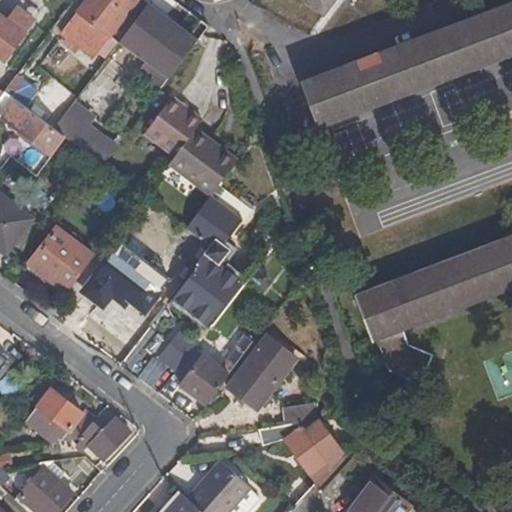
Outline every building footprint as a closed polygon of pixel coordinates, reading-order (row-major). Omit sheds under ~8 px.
[(137,0),(86,0),(76,13),(109,38),(137,0)] [(303,0),(322,14),(332,0),(303,0)] [(511,53),(511,1),(299,83),(316,128),(511,53)] [(194,44),(145,7),(119,43),(168,79),(182,60),(194,44)] [(6,23),(0,18),(0,61),(4,64),(35,24),(16,9),(6,23)] [(76,14),(58,37),(91,61),(108,38),(76,14)] [(15,78),(3,93),(26,110),(38,95),(15,78)] [(26,110),(3,93),(0,97),(0,118),(49,156),(63,138),(53,130),(26,110)] [(202,121),(172,99),(147,132),(177,155),(196,130),(202,121)] [(66,112),(53,130),(63,138),(101,167),(114,149),(66,112)] [(239,161),(196,130),(177,155),(169,166),(210,197),(211,198),(239,161)] [(0,250),(5,254),(11,246),(29,223),(31,220),(0,195),(0,250)] [(211,198),(210,197),(187,226),(220,251),(243,221),(211,198)] [(11,246),(21,252),(38,229),(29,223),(11,246)] [(28,265),(65,293),(93,258),(54,230),(28,265)] [(511,289),(511,236),(354,297),(371,342),(376,340),(388,370),(420,384),(433,356),(409,345),(404,331),(511,289)] [(111,295),(115,297),(120,291),(145,310),(161,290),(113,254),(105,264),(103,262),(96,272),(98,273),(83,292),(103,306),(111,295)] [(234,291),(206,270),(200,265),(171,301),(204,328),(234,291)] [(253,343),(264,329),(250,319),(239,333),(244,337),(253,343)] [(178,370),(198,345),(183,333),(164,359),(178,370)] [(178,385),(206,405),(253,343),(244,337),(220,369),(200,355),(178,385)] [(296,360),(266,337),(226,387),(256,411),(296,360)] [(54,443),(59,442),(81,413),(50,390),(46,395),(40,390),(31,400),(38,405),(25,421),(54,443)] [(301,423),(316,421),(313,404),(283,409),(285,426),(301,423)] [(81,413),(59,442),(79,439),(92,422),(96,417),(84,408),(81,413)] [(103,431),(88,447),(102,461),(130,431),(115,418),(103,431)] [(92,422),(79,439),(88,447),(103,431),(92,422)] [(331,466),(340,456),(317,424),(307,432),(301,423),(285,426),(277,427),(310,473),(328,461),(331,466)] [(185,498),(200,511),(226,511),(229,509),(248,487),(218,461),(185,498)] [(310,473),(316,483),(331,466),(328,461),(310,473)] [(43,468),(15,500),(27,511),(54,511),(72,493),(43,468)] [(375,477),(347,511),(405,511),(411,506),(375,477)] [(248,487),(229,509),(231,511),(244,511),(258,497),(248,487)] [(200,511),(185,498),(181,495),(165,511),(200,511)]
